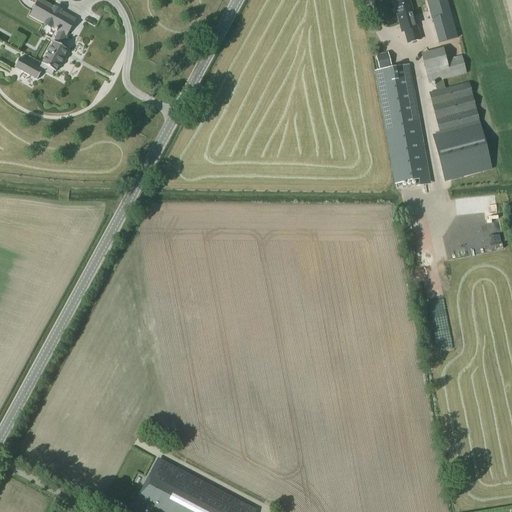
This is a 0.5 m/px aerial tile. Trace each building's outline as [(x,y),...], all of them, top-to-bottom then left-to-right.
[(408,0),(392,0),(401,32),(404,31),(408,44),(421,41),(417,28),(416,28),(414,21),(408,0)] [(60,12),(38,1),(30,16),(55,30),(54,31),(56,32),(57,31),(59,33),(66,36),(68,32),(53,23),(60,12)] [(424,56),(423,60),(429,84),(434,83),(437,92),(429,94),(440,135),(479,124),(469,84),(445,90),(443,80),(466,74),(462,56),(446,61),(443,52),(459,48),(448,7),(432,11),(442,52),(424,56)] [(47,54),(39,69),(19,58),(14,68),(43,84),(48,75),(57,80),(60,75),(62,76),(66,69),(67,70),(70,63),(69,63),(74,55),(53,43),(51,47),(50,46),(46,53),(47,54)] [(378,55),(376,56),(379,69),(391,66),(388,53),(386,53),(384,46),(376,48),(378,55)] [(409,66),(375,72),(395,185),(429,179),(409,66)] [(118,111),(128,92),(111,83),(110,84),(80,68),(67,94),(97,110),(101,102),(118,111)] [(480,126),(433,138),(446,184),(492,172),(480,126)] [(254,511),(157,461),(132,508),(138,511),(254,511)]
